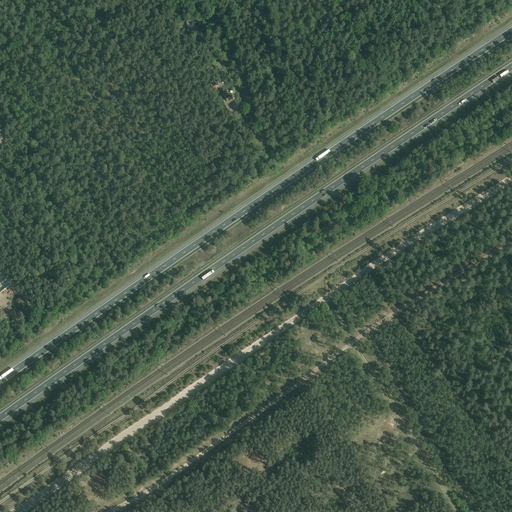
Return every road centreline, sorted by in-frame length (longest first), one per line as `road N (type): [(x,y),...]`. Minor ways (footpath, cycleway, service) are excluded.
road 1 (motorway): [(0,418),(511,67)]
road 2 (motorway): [(511,30),(0,380)]
road 3 (track): [(0,503),(330,272),(511,159)]
